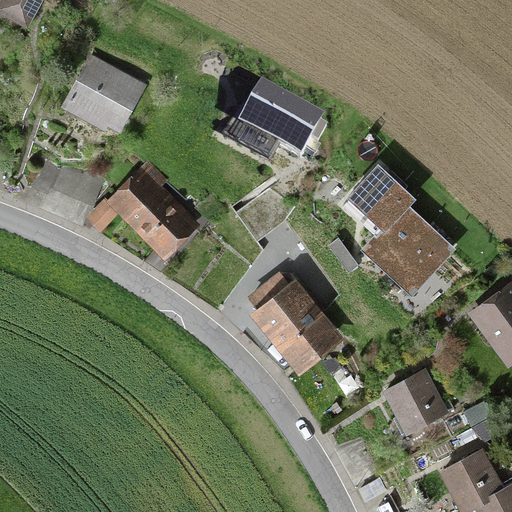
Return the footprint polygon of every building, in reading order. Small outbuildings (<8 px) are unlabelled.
[(50,0),(2,0),(0,4),(0,18),(32,35),(50,0)] [(91,59),(64,113),(123,143),(151,89),(91,59)] [(320,121),(262,91),(243,127),(301,157),(320,121)] [(15,134),(0,127),(0,157),(5,160),(15,134)] [(77,195),(90,164),(65,154),(61,164),(45,157),(34,184),(51,192),(54,185),(77,195)] [(168,182),(147,161),(108,201),(106,199),(84,221),(99,236),(117,218),(165,265),(202,227),(162,188),(168,182)] [(90,164),(77,195),(96,203),(108,172),(90,164)] [(378,167),(345,204),(378,234),(406,203),(411,198),(378,167)] [(271,187),(237,209),(256,242),(287,219),(296,204),(271,187)] [(197,205),(212,217),(223,203),(208,191),(197,205)] [(406,203),(378,234),(367,246),(412,286),(451,244),(406,203)] [(317,208),(295,224),(344,291),(363,270),(317,208)] [(332,338),(277,272),(247,297),(301,363),(332,338)] [(510,376),(511,375),(511,290),(470,322),(510,376)] [(446,414),(423,371),(387,390),(410,433),(446,414)] [(465,510),(478,503),(502,491),(479,449),(443,469),(465,510)] [(511,511),(511,484),(502,491),(478,503),(482,511),(511,511)]
